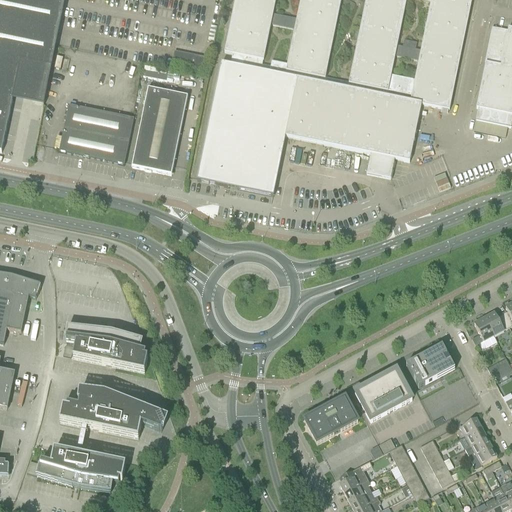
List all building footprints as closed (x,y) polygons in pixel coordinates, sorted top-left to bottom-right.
[(44,0),(0,0),(0,154),(1,154),(21,59),(41,63),(42,63),(51,65),(52,65),(65,4),(44,0)] [(234,0),(223,56),(231,57),(229,67),(220,65),(198,173),(196,183),(217,187),(225,189),(272,199),(273,199),(275,189),(284,139),(370,156),(366,176),(390,181),(394,161),(409,164),(421,107),(449,113),(451,103),(471,0),(234,0)] [(489,65),(485,64),(476,109),(478,110),(475,122),(510,129),(511,119),(511,30),(508,30),(507,32),(503,32),(502,36),(491,34),(486,60),(490,61),(489,65)] [(171,65),(202,72),(204,59),(174,53),(171,65)] [(148,91),(133,159),(131,169),(171,177),(187,99),(148,91)] [(58,154),(84,159),(84,158),(88,159),(88,160),(124,167),(133,121),(68,107),(58,154)] [(0,345),(2,346),(3,346),(6,332),(21,335),(21,332),(28,300),(35,302),(36,298),(39,288),(11,279),(0,276),(0,345)] [(508,316),(503,319),(509,330),(511,327),(511,305),(505,310),(508,316)] [(494,316),(484,321),(493,338),(509,330),(503,319),(497,321),(494,316)] [(479,337),(471,342),(475,348),(478,346),(480,350),(482,351),(484,351),(496,344),(493,338),(484,321),(473,327),(479,337)] [(111,336),(68,330),(66,341),(66,340),(65,345),(75,346),(72,361),(144,375),(147,360),(144,360),(145,356),(137,354),(141,343),(140,343),(140,344),(111,336)] [(452,373),(440,349),(423,359),(423,360),(420,361),(419,360),(405,368),(418,391),(452,373)] [(0,408),(6,410),(12,382),(13,375),(3,373),(3,372),(0,371),(0,361),(0,360),(0,408)] [(495,366),(498,372),(508,367),(505,361),(495,366)] [(508,367),(498,372),(490,377),(493,383),(511,373),(508,367)] [(396,373),(371,386),(354,395),(370,425),(411,402),(396,373)] [(104,397),(81,394),(79,404),(78,404),(78,409),(66,407),(66,410),(62,409),(59,425),(138,441),(141,427),(160,435),(162,430),(161,430),(166,420),(165,420),(165,421),(104,397)] [(321,413),(320,414),(304,423),(309,433),(310,432),(311,436),(316,446),(333,437),(333,436),(340,433),(357,424),(344,401),(327,410),(321,414),(321,413)] [(431,425),(434,429),(443,424),(440,420),(431,425)] [(459,430),(465,440),(481,431),(475,421),(459,430)] [(465,440),(459,442),(464,452),(470,449),(486,440),(481,431),(465,440)] [(464,452),(469,461),(491,450),(486,440),(470,449),(464,452)] [(378,447),(383,456),(395,450),(390,441),(378,447)] [(419,450),(423,455),(435,449),(432,443),(419,450)] [(388,454),(391,460),(404,453),(401,447),(388,454)] [(371,452),(370,454),(371,456),(373,460),(374,461),(382,457),(381,455),(381,454),(380,453),(379,452),(378,449),(377,448),(371,451),(371,452)] [(423,455),(426,461),(438,455),(435,449),(423,455)] [(491,450),(469,461),(475,472),(481,469),(481,468),(496,460),(491,450)] [(40,468),(37,478),(79,491),(109,495),(110,495),(112,485),(118,486),(119,482),(122,483),(122,481),(125,467),(53,452),(50,467),(40,464),(39,468),(40,468)] [(391,460),(394,466),(407,459),(404,453),(391,460)] [(426,461),(429,467),(441,460),(438,455),(426,461)] [(394,466),(397,472),(410,465),(407,459),(394,466)] [(429,467),(432,473),(444,466),(441,460),(429,467)] [(498,463),(488,469),(491,474),(501,469),(498,463)] [(397,472),(401,477),(413,471),(410,465),(397,472)] [(432,473),(435,479),(447,472),(444,466),(432,473)] [(352,473),(339,481),(341,485),(339,487),(344,496),(368,484),(360,469),(352,473)] [(491,474),(488,469),(482,472),(485,478),(491,474)] [(401,477),(404,483),(416,477),(413,471),(401,477)] [(435,479),(438,485),(451,478),(447,472),(435,479)] [(406,488),(407,489),(419,483),(416,477),(404,483),(406,488)] [(451,478),(438,485),(441,490),(454,484),(451,478)] [(408,492),(410,495),(422,488),(419,483),(407,489),(408,492)] [(344,496),(349,506),(371,494),(368,489),(370,487),(368,484),(344,496)] [(511,489),(509,484),(499,489),(511,511),(511,489)] [(410,495),(413,501),(425,494),(422,488),(410,495)] [(499,489),(490,494),(493,500),(493,501),(499,511),(510,511),(511,511),(499,489)] [(349,506),(352,511),(360,511),(378,503),(376,499),(374,500),(371,494),(349,506)] [(414,504),(412,505),(413,508),(422,504),(428,501),(428,500),(425,494),(413,501),(414,504)] [(428,501),(422,504),(424,509),(431,506),(428,501)] [(499,511),(493,501),(484,506),(487,511),(499,511)] [(360,511),(379,511),(378,508),(380,506),(378,503),(360,511)]
